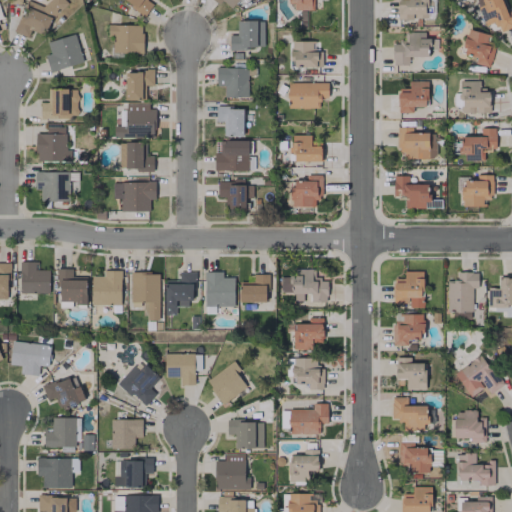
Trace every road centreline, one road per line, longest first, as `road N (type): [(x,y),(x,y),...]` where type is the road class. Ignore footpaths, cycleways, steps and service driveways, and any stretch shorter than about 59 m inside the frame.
road 1 (residential): [(0,231),(121,240),(511,239)]
road 2 (residential): [(363,0),(362,485)]
road 3 (residential): [(190,240),(188,33)]
road 4 (residential): [(9,232),(10,75)]
